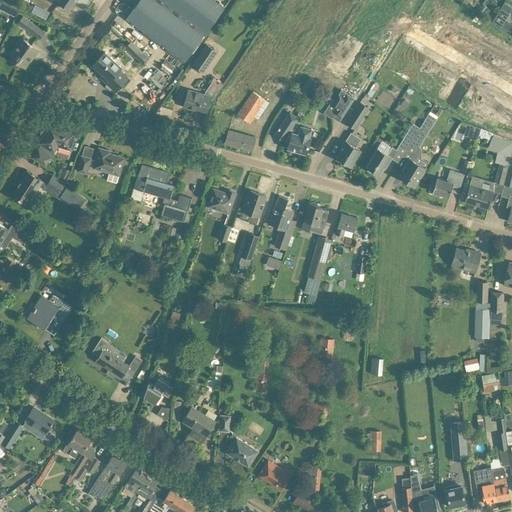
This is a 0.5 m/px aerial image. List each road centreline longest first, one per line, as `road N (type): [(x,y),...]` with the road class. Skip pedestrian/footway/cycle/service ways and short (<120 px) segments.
road 1 (residential): [(511,234),(34,102)]
road 2 (unclassified): [(254,511),(0,349)]
road 3 (residential): [(34,102),(109,0)]
road 4 (residential): [(511,91),(406,30)]
